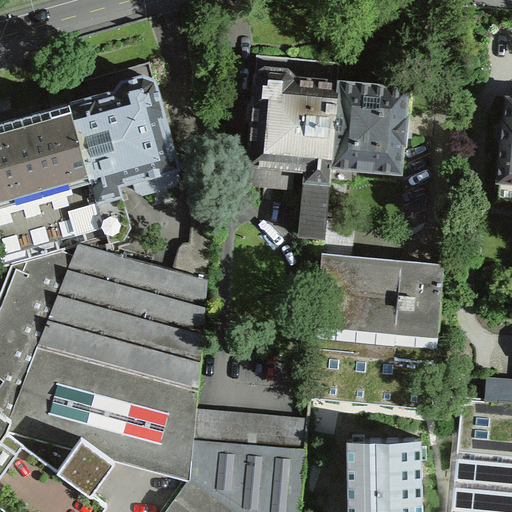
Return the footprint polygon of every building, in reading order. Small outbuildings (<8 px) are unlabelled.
[(306,168),(300,233),(325,236),(326,219),(331,163),(338,80),(340,62),(282,56),(257,54),(247,163),(249,163),(248,181),(248,182),(290,186),(291,185),(293,167),(306,168)] [(71,102),(106,226),(109,235),(111,241),(124,237),(130,226),(119,183),(133,179),(136,189),(143,193),(176,183),(180,177),(177,167),(179,167),(150,61),(74,82),(66,84),(72,102),(71,102)] [(407,136),(408,120),(407,120),(407,115),(405,114),(407,87),(373,83),(338,80),(331,163),(400,169),(402,141),(405,142),(405,136),(407,136)] [(511,95),(507,95),(505,119),(504,119),(503,122),(502,122),(497,126),(496,136),(500,141),(502,141),(498,179),(511,180),(511,95)] [(0,255),(106,226),(71,102),(70,102),(0,121),(0,255)] [(325,236),(314,350),(435,361),(443,267),(378,261),(350,258),(353,222),(326,219),(325,236)] [(196,406),(207,278),(115,253),(111,241),(109,235),(79,244),(75,254),(6,428),(0,436),(0,507),(6,511),(99,511),(110,497),(98,488),(117,462),(189,479),(235,511),(299,511),(305,449),(193,439),(196,406)] [(0,436),(6,428),(75,254),(61,249),(12,263),(0,293),(0,436)] [(432,393),(435,361),(314,350),(310,397),(432,408),(432,405),(433,393),(432,393)] [(511,381),(488,379),(487,398),(511,400),(511,381)] [(511,456),(511,400),(487,398),(462,396),(459,425),(457,451),(511,456)] [(196,406),(193,439),(305,449),(308,416),(196,406)] [(422,511),(421,437),(346,438),(347,511),(422,511)] [(511,511),(511,456),(457,451),(455,471),(453,496),(451,511),(511,511)] [(165,511),(235,511),(189,479),(165,511)]
